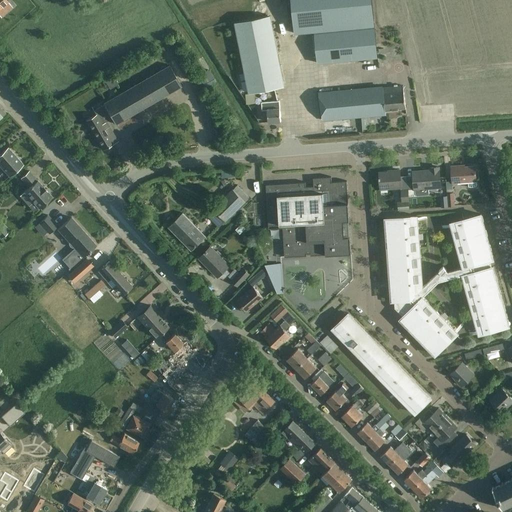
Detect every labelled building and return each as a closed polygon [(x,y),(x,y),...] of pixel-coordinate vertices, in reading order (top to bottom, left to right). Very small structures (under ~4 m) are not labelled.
[(6,0),(0,0),(0,15),(1,16),(12,6),(6,0)] [(314,31),(315,33),(374,28),(371,0),(291,0),(294,33),(314,31)] [(271,15),(236,23),(249,92),(284,84),(271,15)] [(377,57),(374,28),(315,33),(317,63),(377,57)] [(103,103),(103,105),(94,110),(96,114),(85,120),(103,149),(117,141),(110,127),(105,130),(101,124),(111,118),(114,124),(181,86),(169,65),(103,103)] [(208,70),(198,76),(206,89),(216,84),(208,70)] [(381,86),(318,93),(321,120),(384,113),(384,109),(404,107),(401,86),(381,88),(381,86)] [(279,100),(273,101),(262,102),(262,109),(267,109),(268,122),(281,121),(279,100)] [(0,154),(0,166),(9,176),(23,164),(8,147),(0,154)] [(452,183),(467,181),(468,185),(469,187),(474,187),(476,185),(475,181),(476,181),(474,166),(461,167),(460,165),(451,166),(452,183)] [(414,189),(415,194),(416,195),(427,194),(428,193),(428,188),(440,187),(438,167),(430,168),(430,170),(412,171),(414,189)] [(392,172),(379,173),(380,189),(401,187),(399,170),(392,170),(392,172)] [(20,179),(27,187),(18,195),(27,205),(32,201),(38,208),(51,197),(28,171),(20,179)] [(235,171),(222,174),(224,181),(237,178),(235,171)] [(284,257),(306,255),(306,253),(310,253),(310,255),(331,254),(351,253),(347,181),(331,182),(331,176),(313,178),(313,186),(306,186),(305,182),(266,184),(268,228),(282,227),(284,257)] [(232,188),(212,208),(225,220),(245,201),(239,195),(240,194),(242,191),(236,185),(232,189),(232,188)] [(401,189),(402,201),(397,201),(398,210),(409,209),(407,189),(401,189)] [(205,236),(195,226),(182,212),(168,226),(191,250),(205,236)] [(493,258),(481,214),(455,221),(467,265),(493,258)] [(47,215),(39,222),(49,233),(57,226),(47,215)] [(416,216),(385,218),(391,300),(410,299),(422,287),(416,216)] [(70,217),(57,229),(68,242),(68,244),(69,246),(70,247),(73,247),(75,250),(64,260),(70,267),(84,254),(94,245),(70,217)] [(0,236),(0,237),(8,230),(0,220),(0,236)] [(241,224),(236,229),(240,233),(245,228),(241,224)] [(199,258),(217,276),(229,265),(210,247),(199,258)] [(88,256),(68,274),(74,281),(95,263),(88,256)] [(108,261),(96,271),(106,282),(110,279),(115,284),(123,293),(131,286),(108,261)] [(281,263),(265,264),(277,293),(283,292),(281,263)] [(509,325),(493,266),(467,273),(483,332),(509,325)] [(231,280),(231,281),(237,286),(248,275),(242,269),(238,273),(234,269),(228,277),(231,280)] [(254,276),(248,281),(252,286),(258,281),(254,276)] [(100,280),(84,294),(88,298),(104,284),(100,280)] [(253,287),(237,301),(246,311),(263,297),(253,287)] [(422,297),(416,303),(400,319),(435,354),(457,332),(422,297)] [(274,347),(275,346),(276,347),(290,334),(285,329),(295,319),(282,305),(271,314),(277,321),(281,317),(284,320),(275,330),(269,323),(261,331),(267,337),(265,338),(274,347)] [(168,327),(149,306),(137,316),(156,338),(168,327)] [(364,330),(364,329),(353,318),(351,321),(346,316),(334,326),(417,411),(428,400),(423,395),(425,392),(414,381),(412,384),(407,379),(410,376),(399,365),(397,368),(392,363),(395,361),(384,350),(381,352),(377,348),(380,345),(369,334),(364,330)] [(121,320),(109,332),(114,338),(127,326),(121,320)] [(317,337),(328,349),(335,343),(324,330),(317,337)] [(165,335),(162,338),(173,350),(183,342),(174,333),(170,337),(167,334),(165,335)] [(316,340),(307,349),(311,353),(320,345),(316,340)] [(194,373),(207,355),(195,347),(183,365),(194,373)] [(296,368),(307,357),(298,347),(287,359),(296,368)] [(129,354),(133,358),(139,353),(135,349),(129,354)] [(318,359),(324,365),(332,358),(326,352),(318,359)] [(155,360),(159,365),(166,359),(162,354),(155,360)] [(305,378),(316,366),(307,357),(296,368),(305,378)] [(473,375),(461,363),(449,374),(461,386),(473,375)] [(165,375),(183,389),(190,380),(173,366),(165,375)] [(344,368),(340,372),(344,376),(349,372),(344,368)] [(153,381),(157,377),(149,370),(145,374),(153,381)] [(334,381),(329,376),(324,370),(311,383),(321,393),(334,381)] [(349,372),(344,376),(350,382),(354,378),(349,372)] [(275,401),(254,381),(239,396),(250,407),(254,404),(263,413),(275,401)] [(337,389),(327,399),(336,409),(347,398),(342,393),(348,388),(344,383),(338,389),(337,389)] [(358,383),(349,392),(354,397),(363,388),(358,383)] [(511,399),(502,389),(490,401),(501,413),(511,401),(511,399)] [(155,404),(162,409),(158,415),(164,419),(168,413),(173,406),(172,405),(174,401),(157,390),(154,395),(159,398),(155,404)] [(353,404),(341,415),(351,425),(363,415),(357,409),(363,404),(359,399),(353,404)] [(370,414),(379,405),(374,400),(365,409),(370,414)] [(15,403),(1,417),(10,426),(24,413),(15,403)] [(382,408),(379,405),(370,414),(373,417),(382,408)] [(129,407),(119,422),(125,426),(134,410),(129,407)] [(433,431),(447,418),(437,409),(432,414),(428,409),(414,423),(422,431),(427,426),(433,431)] [(357,431),(366,441),(384,422),(390,417),(387,414),(375,425),(375,424),(371,427),(366,422),(357,431)] [(133,416),(127,428),(142,436),(148,424),(138,420),(139,418),(134,415),(133,417),(133,416)] [(457,428),(447,418),(433,431),(438,437),(432,442),(442,451),(451,442),(447,438),(457,428)] [(258,420),(249,428),(256,435),(264,426),(258,420)] [(316,443),(293,421),(282,432),(298,448),(291,454),(298,461),(303,455),(316,443)] [(387,425),(384,422),(366,441),(374,450),(384,440),(380,436),(383,433),(382,431),(387,425)] [(398,424),(391,431),(395,435),(403,428),(398,424)] [(272,433),(266,427),(256,438),(264,445),(269,440),(267,439),(272,433)] [(403,428),(395,435),(399,440),(407,432),(403,428)] [(0,432),(0,450),(1,450),(4,453),(12,446),(0,432)] [(112,435),(109,440),(131,453),(138,442),(123,433),(119,439),(112,435)] [(475,444),(470,439),(466,434),(448,452),(458,461),(475,444)] [(84,446),(77,459),(89,465),(95,454),(102,458),(103,457),(115,464),(119,455),(91,439),(87,448),(84,446)] [(403,441),(393,450),(398,455),(408,446),(403,441)] [(390,446),(380,455),(389,464),(398,455),(393,450),(390,446)] [(408,446),(398,455),(403,460),(413,451),(408,446)] [(58,457),(64,452),(60,447),(54,452),(58,457)] [(320,447),(320,448),(308,460),(313,465),(311,468),(313,470),(316,467),(323,474),(335,462),(320,447)] [(206,464),(210,459),(202,451),(197,456),(206,464)] [(229,452),(221,463),(228,469),(237,458),(229,452)] [(421,466),(430,457),(425,453),(416,461),(421,466)] [(398,455),(389,464),(398,473),(407,464),(403,460),(398,455)] [(288,457),(279,467),(296,483),(302,477),(306,473),(288,457)] [(77,459),(70,472),(87,482),(81,492),(86,495),(99,502),(107,488),(96,483),(99,478),(86,471),(89,465),(77,459)] [(344,471),(335,462),(323,474),(332,483),(344,471)] [(446,462),(441,467),(446,472),(451,467),(446,462)] [(443,472),(436,465),(432,468),(426,475),(422,479),(413,488),(422,497),(430,488),(426,484),(436,475),(438,477),(443,472)] [(423,471),(426,475),(432,468),(429,465),(423,471)] [(33,469),(23,486),(34,492),(44,475),(33,469)] [(413,470),(404,479),(413,488),(422,479),(426,475),(423,471),(421,470),(417,474),(413,470)] [(352,479),(344,471),(332,483),(340,491),(352,479)] [(0,497),(7,501),(19,481),(4,472),(0,479),(0,497)] [(511,478),(491,488),(502,510),(511,505),(511,478)] [(222,483),(230,491),(234,486),(227,479),(222,483)] [(380,511),(352,487),(340,500),(341,501),(331,511),(380,511)] [(324,492),(315,500),(321,506),(330,497),(324,492)] [(91,511),(92,511),(89,509),(92,504),(73,493),(67,503),(78,509),(76,511),(91,511)] [(213,493),(203,511),(227,511),(228,511),(223,509),(220,508),(225,499),(213,493)] [(30,511),(36,511),(44,500),(35,494),(26,510),(30,511)]
